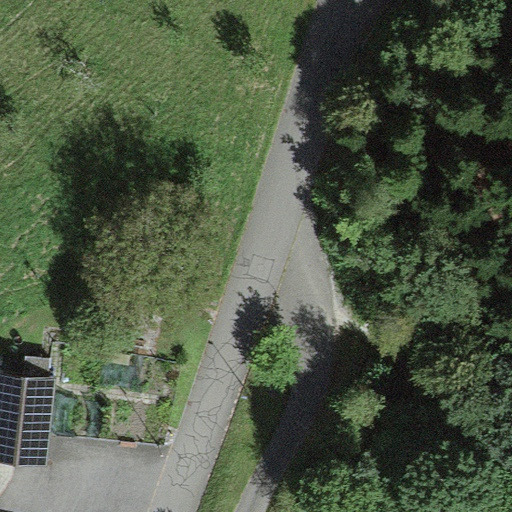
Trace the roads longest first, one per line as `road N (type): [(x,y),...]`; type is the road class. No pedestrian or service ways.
road 1 (residential): [(167,511),(358,0)]
road 2 (track): [(511,479),(255,277)]
